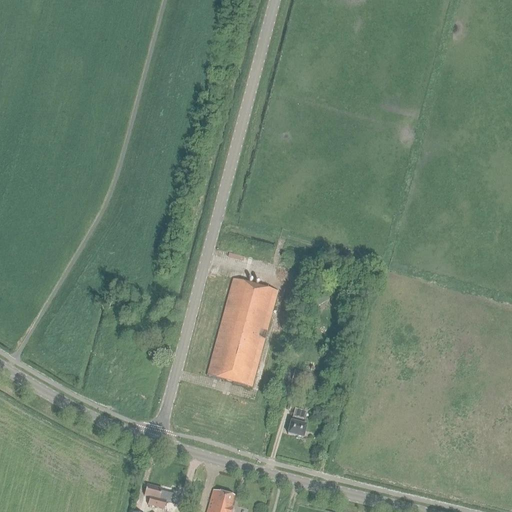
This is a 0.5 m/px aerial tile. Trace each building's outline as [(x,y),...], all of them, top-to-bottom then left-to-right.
[(233,277),(235,273),(221,267),(219,271),(233,277)] [(207,377),(251,389),(277,292),(233,280),(207,377)] [(294,371),(291,381),(310,387),(313,377),(294,371)] [(287,435),(296,438),(295,440),(300,441),(300,439),(303,439),(306,426),(303,426),(307,413),(294,410),(291,422),(287,435)] [(167,494),(161,493),(162,490),(147,486),(144,497),(149,498),(147,506),(164,510),(166,502),(165,502),(167,494)] [(233,511),(232,511),(233,509),(231,509),(234,497),(213,491),(207,511),(233,511)]
